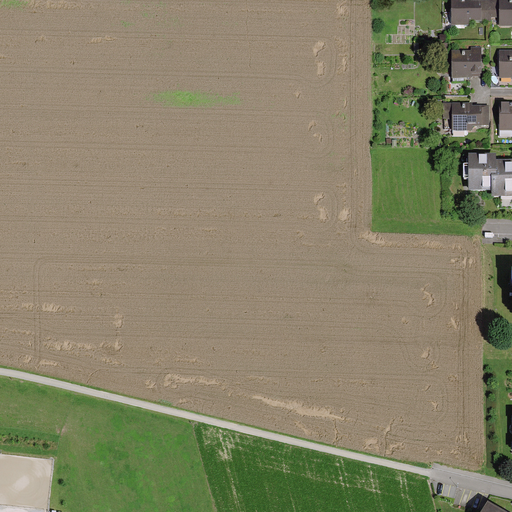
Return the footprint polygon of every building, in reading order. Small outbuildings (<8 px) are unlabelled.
[(450,0),(452,24),(470,23),(470,19),(480,19),(479,0),(450,0)] [(500,15),(499,0),(479,0),(480,19),(492,18),(492,15),(500,15)] [(511,0),(499,0),(500,15),(500,25),(511,24),(511,0)] [(451,47),(452,73),(471,73),(471,69),(481,69),(480,43),(470,43),(470,47),(451,47)] [(511,47),(499,48),(500,75),(511,74),(511,47)] [(443,100),(444,126),(473,125),(473,122),(489,122),(488,101),(471,102),(471,99),(443,100)] [(511,99),(499,100),(500,126),(511,125),(511,99)] [(493,184),(493,192),(511,191),(511,155),(495,155),(494,149),(467,149),(468,184),(493,184)]
